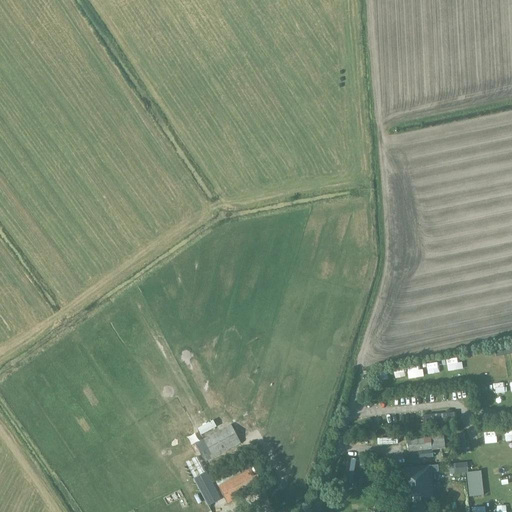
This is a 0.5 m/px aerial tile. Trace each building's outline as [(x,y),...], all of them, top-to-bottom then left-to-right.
[(511,344),(494,348),(496,357),(511,353),(511,344)] [(474,387),(474,394),(486,393),(485,385),(474,387)] [(423,416),(423,422),(436,421),(436,427),(443,427),(442,420),(454,419),(453,413),(423,416)] [(241,444),(231,426),(196,444),(205,463),(241,444)] [(430,444),(429,430),(406,432),(408,448),(408,455),(410,454),(410,453),(414,452),(431,450),(430,444)] [(431,437),(432,450),(445,449),(443,436),(431,437)] [(411,454),(412,460),(432,457),(431,451),(411,454)] [(198,457),(186,463),(194,479),(193,480),(207,506),(220,500),(206,473),(198,457)] [(262,486),(247,459),(213,478),(227,504),(262,486)] [(466,463),(456,464),(449,464),(450,475),(457,474),(467,473),(466,463)] [(430,473),(438,472),(437,467),(430,467),(430,468),(407,470),(407,471),(398,472),(401,505),(433,501),(430,473)] [(481,472),(466,473),(469,498),(484,496),(481,472)]
